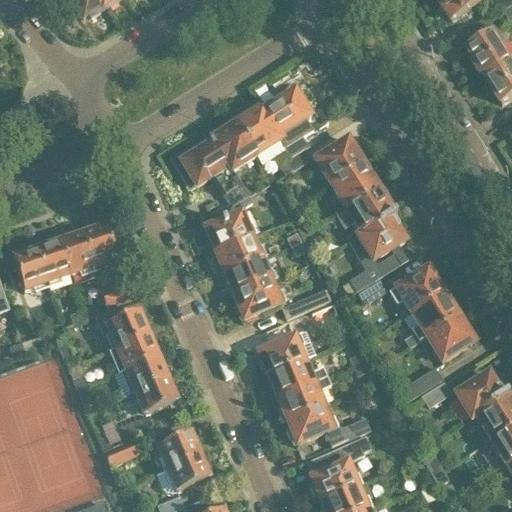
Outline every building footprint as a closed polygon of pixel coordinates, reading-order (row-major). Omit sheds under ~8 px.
[(98,0),(66,0),(72,8),(73,7),(75,10),(83,22),(90,18),(92,20),(104,13),(103,11),(105,10),(98,0)] [(98,0),(105,10),(107,9),(109,10),(116,5),(116,3),(120,0),(98,0)] [(492,0),(442,0),(438,3),(452,26),(492,0)] [(511,0),(495,0),(503,14),(511,8),(511,0)] [(511,8),(503,14),(510,25),(511,23),(511,8)] [(485,81),(511,65),(493,37),(468,52),(475,64),(473,65),(481,78),(483,77),(485,81)] [(511,67),(511,65),(485,81),(502,108),(511,102),(511,67)] [(278,139),(287,134),(309,120),(302,108),(303,105),(298,97),(295,97),(293,95),(264,113),(263,114),(278,139)] [(278,139),(263,114),(264,113),(262,111),(235,128),(255,161),(281,145),(278,139)] [(232,175),(255,161),(235,128),(209,144),(210,147),(230,177),(232,175)] [(302,140),(284,152),(290,162),(308,151),(302,140)] [(315,163),(330,188),(362,167),(361,166),(362,163),(357,155),(354,155),(347,143),(315,163)] [(240,192),(230,177),(210,147),(209,144),(175,166),(188,187),(190,186),(194,192),(209,182),(228,211),(236,206),(245,201),(240,192)] [(292,173),(292,174),(309,163),(304,154),(287,164),(292,173)] [(283,178),(292,173),(287,164),(286,163),(277,168),(283,178)] [(369,179),(362,167),(330,188),(345,212),(377,191),(376,190),(377,187),(372,180),(369,179)] [(245,201),(246,202),(252,198),(246,188),(240,192),(245,201)] [(345,212),(361,238),(393,217),(392,215),(393,212),(388,205),(385,204),(377,191),(345,212)] [(407,197),(396,204),(401,211),(411,204),(407,197)] [(249,208),(246,202),(245,201),(236,206),(241,213),(249,208)] [(204,232),(208,239),(207,241),(210,248),(211,248),(214,255),(251,241),(256,239),(251,228),(246,230),(241,217),(204,232)] [(395,221),(393,217),(361,238),(356,240),(362,249),(356,258),(355,259),(365,275),(349,284),(355,296),(381,280),(372,265),(404,245),(396,232),(398,231),(398,229),(394,222),(395,221)] [(296,232),(301,240),(311,235),(307,226),(296,232)] [(105,230),(94,234),(93,231),(81,235),(93,271),(116,263),(105,230)] [(69,279),(93,271),(81,235),(69,239),(70,242),(58,246),(69,279)] [(311,235),(301,240),(305,249),(316,243),(311,235)] [(291,251),(301,246),(296,237),(287,242),(291,251)] [(256,253),(251,241),(214,255),(217,261),(216,264),(219,271),(221,271),(224,278),(260,263),(261,264),(266,262),(261,251),(256,253)] [(47,287),(69,279),(58,246),(48,250),(47,247),(35,251),(47,287)] [(305,254),(301,246),(291,251),(295,259),(305,254)] [(24,295),(47,287),(35,251),(23,255),(24,258),(12,262),(24,295)] [(224,278),(226,284),(225,286),(229,294),(231,294),(234,301),(270,286),(275,284),(270,274),(266,276),(261,264),(260,263),(224,278)] [(403,305),(410,316),(442,296),(442,295),(443,292),(439,284),(435,283),(427,272),(388,296),(396,310),(403,305)] [(364,308),(385,295),(379,285),(358,298),(364,308)] [(275,299),(270,286),(234,301),(236,307),(235,309),(238,317),(240,317),(243,324),(285,306),(281,297),(275,299)] [(0,317),(9,314),(0,287),(0,317)] [(124,288),(101,296),(105,309),(129,301),(124,288)] [(326,293),(303,302),(280,312),(285,324),(330,305),(326,293)] [(447,303),(442,296),(410,316),(426,342),(458,321),(454,315),(456,312),(451,304),(447,303)] [(94,310),(82,315),(85,323),(97,319),(94,310)] [(73,327),(85,323),(82,315),(70,319),(73,327)] [(115,352),(151,336),(146,325),(143,326),(138,316),(106,329),(115,352)] [(458,321),(426,342),(441,366),(473,346),(466,335),(468,333),(463,324),(459,323),(458,321)] [(288,327),(265,337),(269,347),(292,338),(288,327)] [(151,336),(115,352),(108,355),(117,377),(125,374),(157,360),(152,349),(156,348),(151,336)] [(257,357),(261,365),(259,366),(263,374),(264,374),(267,380),(303,364),(315,359),(305,337),(257,357)] [(20,347),(23,357),(34,353),(31,344),(20,347)] [(12,360),(23,357),(20,347),(9,351),(12,360)] [(68,349),(59,353),(63,362),(72,358),(68,349)] [(353,371),(363,366),(359,357),(349,363),(353,371)] [(125,374),(117,377),(113,379),(122,401),(134,396),(169,381),(164,370),(161,371),(157,360),(125,374)] [(267,380),(270,387),(269,389),(272,396),(274,396),(277,402),(325,382),(321,372),(309,377),(303,364),(267,380)] [(363,366),(353,371),(357,380),(366,375),(363,366)] [(434,373),(400,395),(406,405),(441,384),(434,373)] [(471,423),(475,420),(508,400),(505,396),(504,397),(499,390),(498,389),(496,390),(487,377),(455,398),(471,423)] [(72,382),(77,395),(86,391),(81,378),(72,382)] [(176,406),(171,394),(175,393),(169,381),(134,396),(144,419),(176,406)] [(329,391),(325,382),(277,402),(280,410),(279,412),(282,419),(284,419),(286,426),(322,411),(317,397),(329,391)] [(443,387),(422,401),(428,411),(449,398),(443,387)] [(86,391),(77,395),(82,407),(91,403),(86,391)] [(508,401),(508,400),(475,420),(492,447),(511,433),(511,402),(511,401),(508,401)] [(296,449),(324,437),(330,451),(369,435),(365,424),(342,433),(337,432),(332,434),(322,411),(286,426),(289,432),(288,434),(292,443),(294,443),(296,449)] [(115,434),(121,448),(133,443),(154,434),(149,420),(115,434)] [(511,433),(492,447),(507,471),(511,467),(511,433)] [(167,472),(202,457),(197,446),(194,447),(189,437),(157,451),(167,472)] [(97,443),(103,456),(112,451),(106,439),(97,443)] [(357,490),(357,491),(362,489),(357,478),(352,480),(347,466),(353,463),(351,460),(370,452),(365,441),(311,463),(318,478),(310,481),(313,488),(312,490),(316,498),(318,499),(320,505),(357,490)] [(121,448),(112,451),(103,456),(110,471),(140,459),(133,443),(121,448)] [(421,461),(434,483),(444,477),(432,455),(421,461)] [(404,462),(409,471),(420,464),(415,456),(404,462)] [(202,457),(167,472),(155,477),(160,491),(162,493),(163,495),(166,496),(169,497),(172,498),(177,496),(209,483),(204,471),(207,470),(202,457)] [(425,473),(420,464),(409,471),(414,479),(425,473)] [(448,484),(444,477),(434,483),(438,490),(448,484)] [(362,503),(357,491),(357,490),(320,505),(323,511),(322,511),(370,511),(372,511),(367,501),(362,503)] [(429,505),(433,511),(436,511),(444,508),(439,499),(429,505)] [(157,510),(157,511),(183,511),(184,511),(179,500),(157,510)]
